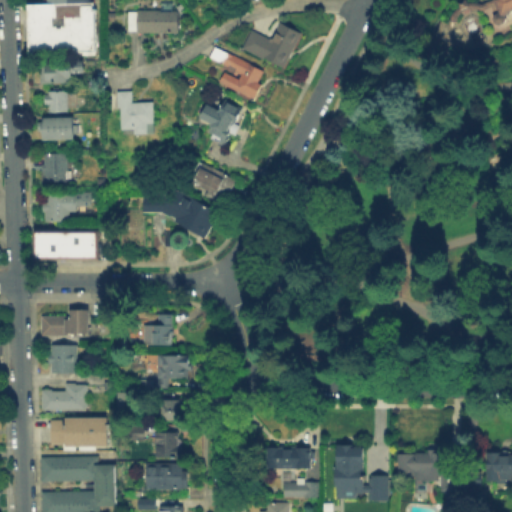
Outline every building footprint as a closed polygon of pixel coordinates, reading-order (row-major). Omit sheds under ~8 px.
[(91,0),(91,7),(98,7),(98,58),(31,58),(31,7),(50,7),(50,0),(91,0)] [(511,0),(511,13),(510,14),(510,22),(505,27),(496,22),(497,2),(499,0),(511,0)] [(133,12),(183,12),(183,34),(133,34),(133,12)] [(243,47),(252,30),(274,41),(282,25),(301,34),(285,67),(243,47)] [(241,81),(243,75),(212,60),(217,50),(267,73),(255,100),(222,84),(227,74),(241,81)] [(51,84),(51,67),(71,67),(70,84),(51,84)] [(123,92),(137,92),(137,106),(155,106),(155,134),(123,133),(123,92)] [(49,112),(49,93),(72,93),(72,112),(49,112)] [(215,122),(209,119),(213,111),(221,114),(226,104),(242,111),(227,145),(209,136),(215,122)] [(44,139),(44,120),(76,120),(76,140),(44,139)] [(46,181),(46,154),(69,154),(69,181),(46,181)] [(208,193),(192,184),(203,163),(236,181),(224,205),(206,195),(208,193)] [(175,191),(222,216),(208,240),(178,224),(173,215),(143,215),(143,197),(172,197),(175,191)] [(70,222),(49,222),(50,192),(92,192),(92,207),(70,207),(70,222)] [(36,262),(37,232),(100,232),(100,263),(36,262)] [(166,246),(166,233),(177,233),(177,246),(166,246)] [(73,317),(73,313),(90,313),(89,337),(44,337),(44,317),(73,317)] [(159,326),(159,315),(175,315),(175,346),(146,345),(146,326),(159,326)] [(79,347),(79,374),(53,374),(53,347),(79,347)] [(161,380),(162,356),(192,357),(192,381),(161,380)] [(45,391),(68,391),(68,386),(88,386),(88,411),(44,411),(45,391)] [(122,395),(136,395),(136,410),(122,410),(122,395)] [(162,423),(162,399),(186,400),(186,423),(162,423)] [(53,422),(73,422),(73,420),(108,420),(108,448),(73,448),(73,445),(53,445),(53,422)] [(146,428),(146,443),(135,443),(135,428),(146,428)] [(183,435),(183,457),(159,457),(159,435),(183,435)] [(369,485),(372,485),(372,476),(389,476),(389,498),(372,498),(372,490),(358,490),(358,495),(340,495),(340,445),(356,445),(356,448),(364,448),(364,485),(369,485)] [(270,450),(314,450),(314,469),(270,469),(270,450)] [(511,482),(493,482),(493,454),(511,454),(511,482)] [(445,491),(445,481),(400,481),(400,455),(452,455),(452,487),(464,487),(464,506),(449,506),(449,491),(445,491)] [(99,457),(99,466),(118,466),(118,508),(100,508),(100,511),(44,511),(44,493),(95,493),(95,482),(42,481),(42,457),(99,457)] [(150,491),(150,465),(189,466),(189,496),(176,496),(176,491),(150,491)] [(484,474),(484,495),(468,494),(468,474),(484,474)] [(286,498),(286,484),(313,484),(313,498),(286,498)] [(145,506),(145,498),(158,498),(158,506),(145,506)] [(288,511),(288,501),(266,500),(266,509),(258,509),(258,511),(288,511)]
